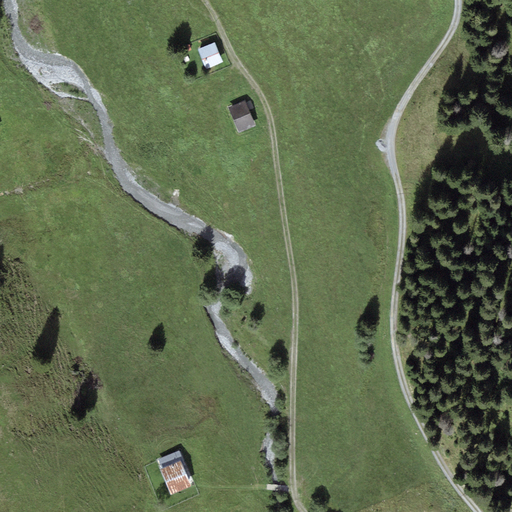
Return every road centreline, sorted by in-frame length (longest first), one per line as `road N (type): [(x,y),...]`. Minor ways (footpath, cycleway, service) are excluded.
road 1 (track): [(479,511),(448,473),(406,388),(394,325),(403,217),(394,125),(448,36),(457,0)]
road 2 (track): [(198,0),(272,111),(297,295),(296,488),(313,511)]
